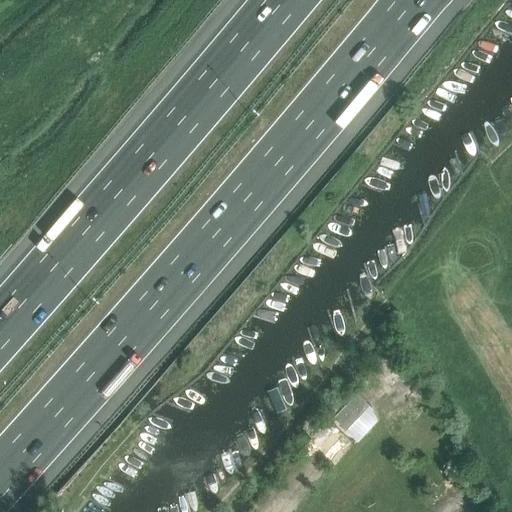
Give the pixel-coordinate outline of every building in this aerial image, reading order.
[(374,365),(388,378),(404,362),(390,349),(374,365)] [(332,416),(338,409),(332,404),(326,411),(332,416)] [(445,447),(437,452),(440,456),(441,455),(448,465),(454,461),(447,451),(445,447)] [(303,456),(308,461),(313,456),(306,449),(301,454),(303,456)] [(290,501),(296,508),(302,502),(295,496),(290,501)]
